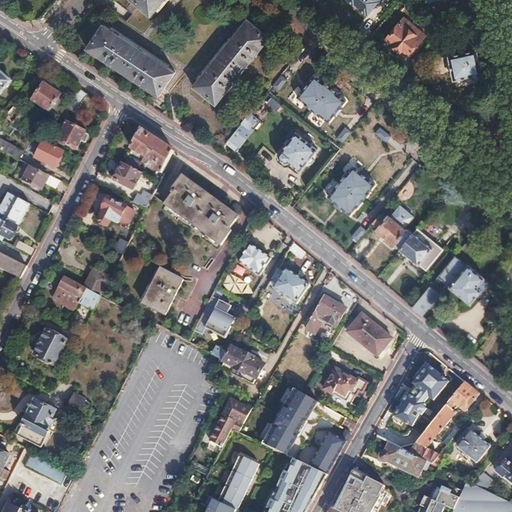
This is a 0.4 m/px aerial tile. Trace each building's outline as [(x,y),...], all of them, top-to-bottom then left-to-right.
[(130,0),(151,17),(165,0),(130,0)] [(348,0),(347,1),(353,6),(355,4),(361,9),(359,11),(365,16),(367,14),(368,15),(375,7),(373,5),(377,1),(380,3),(382,0),(348,0)] [(404,18),(386,40),(408,57),(425,36),(404,18)] [(247,20),(193,87),(215,105),(270,38),(247,20)] [(103,24),(87,49),(159,96),(175,72),(103,24)] [(477,53),(449,58),(454,82),(482,77),(477,53)] [(0,95),(11,83),(8,80),(9,79),(0,70),(0,95)] [(280,90),(287,79),(281,76),(275,86),(280,90)] [(349,100),(320,77),(304,96),(331,121),(349,100)] [(44,84),(32,101),(49,113),(52,109),(57,112),(63,103),(58,100),(61,96),(44,84)] [(79,89),(71,102),(79,108),(88,95),(79,89)] [(14,106),(4,118),(14,123),(22,114),(14,106)] [(238,128),(230,138),(240,146),(253,130),(250,128),(257,119),(250,113),(243,122),(239,127),(238,128)] [(232,123),(238,128),(239,127),(243,122),(237,117),(232,123)] [(4,118),(0,122),(0,123),(12,129),(15,123),(14,123),(4,118)] [(68,123),(56,145),(64,149),(66,144),(77,150),(81,142),(85,144),(87,142),(89,138),(88,135),(85,134),(86,132),(68,123)] [(353,131),(346,126),(337,138),(345,144),(353,131)] [(382,126),(376,133),(388,142),(393,136),(382,126)] [(141,130),(132,149),(140,153),(141,152),(157,163),(154,168),(164,174),(167,169),(166,169),(175,152),(141,130)] [(296,133),(278,155),(278,159),(285,164),(288,164),(289,163),(299,171),(317,150),(296,133)] [(0,149),(19,160),(23,152),(12,146),(12,145),(0,138),(0,149)] [(43,141),(34,157),(55,168),(63,152),(43,141)] [(129,156),(125,164),(137,170),(141,163),(129,156)] [(123,163),(115,181),(134,190),(143,173),(137,170),(125,164),(123,163)] [(31,166),(23,181),(40,190),(44,183),(54,188),(59,180),(31,166)] [(359,167),(335,195),(355,213),(378,185),(359,167)] [(176,193),(167,205),(221,246),(232,231),(230,229),(237,219),(231,214),(232,213),(195,185),(194,187),(183,179),(174,191),(176,193)] [(138,196),(134,203),(146,209),(153,196),(146,192),(143,198),(138,196)] [(0,220),(6,224),(19,199),(9,194),(2,207),(0,206),(0,220)] [(0,234),(0,235),(0,240),(2,241),(4,237),(11,240),(15,233),(17,234),(19,233),(20,230),(20,228),(18,227),(30,205),(19,199),(6,224),(0,234)] [(104,210),(98,222),(107,226),(111,220),(117,224),(120,222),(127,208),(109,199),(103,210),(104,210)] [(379,216),(373,223),(379,229),(376,232),(386,240),(387,238),(400,249),(412,234),(406,229),(404,232),(388,218),(385,221),(379,216)] [(361,224),(352,235),(359,242),(369,231),(361,224)] [(400,249),(399,250),(417,266),(419,265),(425,270),(442,249),(417,229),(412,234),(400,249)] [(120,240),(115,250),(122,254),(128,244),(120,240)] [(19,241),(15,248),(33,257),(36,250),(19,241)] [(250,245),(239,261),(259,275),(270,259),(250,245)] [(0,269),(21,280),(27,267),(0,252),(0,269)] [(454,257),(438,277),(450,287),(449,288),(470,306),(481,292),(477,289),(484,280),(467,266),(466,268),(454,257)] [(161,269),(143,304),(165,316),(183,280),(161,269)] [(93,270),(84,288),(85,289),(100,297),(110,279),(93,270)] [(278,270),(271,281),(278,286),(274,290),(298,305),(309,286),(286,271),(284,274),(278,270)] [(64,277),(52,301),(74,312),(79,302),(85,289),(84,288),(64,277)] [(429,287),(413,307),(423,316),(430,308),(428,306),(438,294),(429,287)] [(85,289),(79,302),(94,310),(100,297),(85,289)] [(325,294),(305,329),(315,335),(324,321),(335,328),(346,309),(332,301),(333,299),(325,294)] [(212,296),(194,330),(201,334),(204,327),(224,338),(234,318),(214,307),(218,300),(212,296)] [(363,315),(348,332),(378,357),(393,339),(363,315)] [(48,331),(35,356),(55,366),(59,359),(60,360),(64,353),(62,352),(68,341),(48,331)] [(68,341),(62,352),(64,353),(67,354),(73,344),(68,341)] [(216,345),(212,354),(220,358),(224,360),(228,352),(216,345)] [(228,352),(224,360),(234,365),(233,366),(245,372),(245,371),(256,377),(264,364),(252,358),(253,357),(242,351),(241,352),(231,347),(228,352)] [(220,358),(217,364),(253,383),(256,377),(245,371),(245,372),(233,366),(234,365),(224,360),(220,358)] [(337,369),(325,389),(352,404),(360,390),(364,392),(368,384),(361,380),(360,382),(337,369)] [(417,443),(409,453),(428,462),(433,464),(439,458),(441,455),(436,452),(438,449),(434,447),(433,450),(428,448),(456,413),(452,409),(456,404),(466,411),(481,394),(467,382),(417,443)] [(290,393),(270,428),(286,437),(306,402),(290,393)] [(74,395),(67,411),(76,415),(79,408),(82,410),(87,401),(74,395)] [(36,399),(18,435),(42,448),(55,422),(52,421),(57,410),(36,399)] [(232,399),(210,441),(222,447),(230,433),(232,429),(238,432),(240,433),(250,415),(242,410),(244,406),(232,399)] [(244,406),(242,410),(250,415),(253,410),(244,406)] [(385,427),(378,437),(390,443),(409,453),(417,443),(404,437),(407,431),(410,432),(412,427),(418,431),(425,418),(403,407),(396,419),(402,422),(396,433),(385,427)] [(250,417),(241,433),(254,439),(262,424),(250,417)] [(486,420),(489,428),(498,425),(496,417),(486,420)] [(380,425),(374,435),(378,437),(385,427),(380,425)] [(473,432),(460,448),(479,463),(492,447),(473,432)] [(381,454),(380,457),(380,460),(382,462),(385,464),(388,463),(391,462),(421,477),(428,462),(409,453),(390,443),(386,450),(383,451),(381,454)] [(0,451),(0,477),(5,481),(9,473),(4,470),(11,456),(0,451)] [(32,454),(26,466),(63,486),(69,474),(32,454)] [(241,456),(218,501),(237,510),(260,465),(241,456)] [(511,463),(507,460),(498,472),(511,483),(511,463)] [(270,511),(306,511),(328,475),(298,461),(295,467),(291,473),(289,471),(268,509),(271,511),(270,511)] [(484,473),(475,485),(480,487),(487,491),(494,481),(484,473)] [(344,488),(333,507),(342,511),(374,511),(385,494),(383,492),(386,488),(369,478),(368,481),(356,474),(350,484),(352,485),(349,491),(344,488)] [(468,482),(466,487),(477,493),(480,487),(475,485),(468,482)] [(454,511),(464,491),(454,487),(453,491),(449,489),(444,486),(442,489),(439,488),(433,500),(426,496),(421,505),(422,506),(419,511),(454,511)] [(239,511),(240,511),(237,510),(218,501),(217,500),(209,511),(239,511)] [(27,511),(10,503),(4,511),(27,511)]
